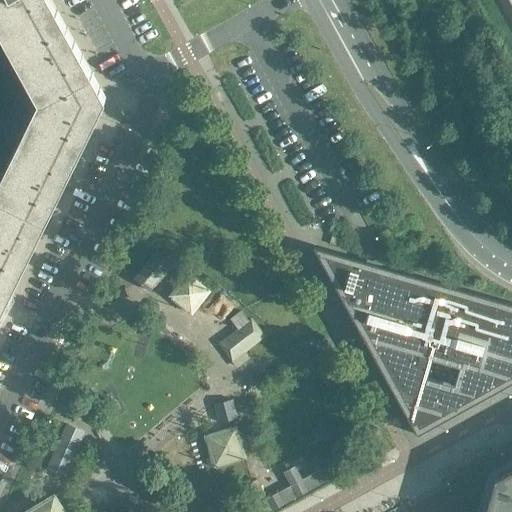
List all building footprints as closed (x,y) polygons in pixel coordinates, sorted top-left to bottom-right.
[(0,314),(6,301),(1,299),(65,169),(73,152),(74,151),(82,134),(89,119),(98,100),(96,91),(46,0),(0,0),(0,12),(3,18),(12,34),(22,52),(47,98),(47,99),(40,114),(32,130),(31,132),(23,148),(0,196),(0,314)] [(338,238),(331,236),(329,244),(336,246),(338,238)] [(511,303),(458,288),(451,286),(401,272),(377,265),(374,264),(371,263),(368,262),(367,262),(362,261),(326,250),(314,247),(342,298),(345,299),(359,324),(372,347),(381,365),(378,364),(418,435),(502,388),(511,382),(511,380),(511,381),(511,380),(511,303)] [(149,291),(173,262),(158,250),(134,279),(149,291)] [(192,313),(210,291),(188,274),(170,296),(192,313)] [(237,329),(232,333),(219,342),(218,343),(232,362),(237,368),(250,358),(245,352),(266,336),(252,318),(248,320),(242,313),(231,321),(237,329)] [(238,418),(233,400),(215,404),(220,422),(236,418),(238,418)] [(336,431),(320,422),(313,433),(329,442),(336,431)] [(62,474),(81,430),(69,425),(49,468),(62,474)] [(245,451),(238,425),(212,432),(219,458),(244,451),(245,451)] [(278,494),(267,500),(257,481),(254,482),(246,487),(259,511),(271,511),(273,511),(284,506),(295,500),(309,493),(322,486),(332,481),(326,469),(316,475),(303,481),(302,479),(300,479),(294,468),(284,474),(289,485),(288,485),(289,488),(278,494)] [(511,511),(511,469),(495,478),(490,498),(485,511),(511,511)] [(62,511),(54,499),(32,511),(62,511)]
